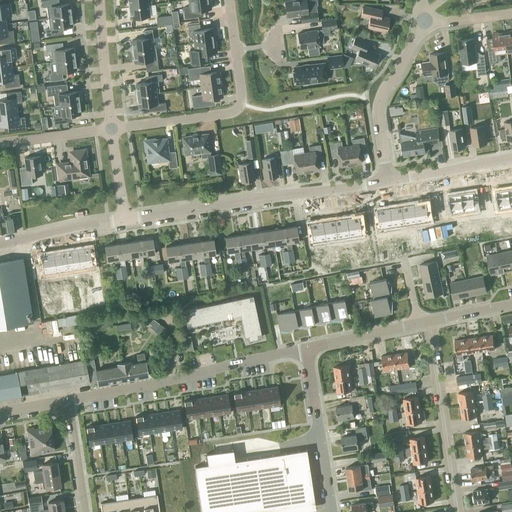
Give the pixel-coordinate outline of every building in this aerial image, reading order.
[(69,4),(56,6),(55,0),(48,0),(42,1),(42,7),(47,7),(48,18),(71,15),(70,8),(69,4)] [(209,0),(188,0),(189,7),(183,8),(184,19),(198,17),(197,11),(211,9),(209,0)] [(295,0),(284,1),(287,17),(300,15),(301,23),(318,20),(317,11),(316,6),(317,5),(316,0),(295,0)] [(0,24),(5,24),(5,17),(12,16),(10,3),(0,4),(0,24)] [(149,16),(148,5),(128,8),(129,14),(130,14),(130,19),(149,16)] [(380,16),(381,10),(363,6),(360,17),(369,19),(367,28),(385,32),(384,36),(385,36),(389,18),(380,16)] [(71,15),(48,18),(49,29),(45,30),(46,36),(60,34),(59,28),(72,26),(72,22),(71,15)] [(171,22),(170,15),(157,16),(158,24),(171,22)] [(337,29),(335,18),(320,20),(322,30),(322,31),(329,30),(337,29)] [(0,44),(14,42),(13,30),(6,31),(5,24),(0,24),(0,44)] [(215,41),(213,28),(200,30),(199,24),(187,26),(189,36),(193,36),(194,43),(215,41)] [(152,49),(153,49),(151,39),(151,38),(153,38),(152,29),(144,30),(145,39),(131,40),(132,45),(132,51),(148,49),(152,49)] [(305,33),(297,34),(299,49),(307,48),(307,49),(320,47),(319,44),(324,44),(323,36),(330,35),(329,30),(322,31),(322,30),(305,32),(305,33)] [(507,53),(504,33),(498,34),(498,33),(492,34),(494,50),(487,50),(489,64),(496,63),(496,61),(501,61),(500,54),(507,53)] [(365,49),(368,43),(355,38),(351,48),(358,51),(354,60),(372,68),(378,54),(365,49)] [(486,74),(484,55),(476,56),(474,39),(458,41),(461,64),(476,62),(478,75),(479,75),(480,81),(488,80),(487,74),(486,74)] [(208,62),(207,54),(216,53),(215,41),(194,43),(195,50),(189,51),(191,64),(208,62)] [(73,48),(60,50),(59,43),(45,45),(46,52),(50,51),(52,62),(55,62),(55,61),(75,59),(74,52),(73,48)] [(0,68),(11,67),(10,60),(16,59),(15,48),(0,49),(0,68)] [(134,63),(153,60),(157,60),(155,48),(153,49),(152,49),(148,49),(132,51),(133,58),(134,58),(134,63)] [(449,78),(448,74),(445,53),(429,55),(430,62),(422,63),(424,76),(432,75),(433,81),(438,84),(445,83),(449,78)] [(327,57),(329,69),(342,67),(341,55),(327,57)] [(50,80),(63,78),(63,72),(66,71),(76,70),(75,66),(76,66),(75,59),(55,61),(55,62),(52,62),(50,63),(51,73),(49,73),(50,80)] [(295,81),(296,84),(307,83),(307,84),(319,82),(319,81),(326,80),(324,64),(294,68),(294,71),(292,71),(294,81),(295,81)] [(0,81),(4,81),(5,88),(20,86),(18,74),(12,75),(11,67),(0,68),(0,81)] [(201,87),(221,84),(219,71),(204,73),(203,67),(187,69),(189,81),(200,79),(201,87)] [(156,93),(159,93),(158,82),(162,81),(161,74),(147,76),(148,83),(135,84),(136,89),(135,89),(136,95),(156,93)] [(456,96),(455,83),(445,84),(446,97),(456,96)] [(59,105),(79,103),(78,96),(77,92),(68,93),(66,84),(46,86),(47,96),(53,95),(55,106),(59,105)] [(191,96),(193,108),(209,106),(208,99),(222,97),(221,84),(201,87),(202,95),(191,96)] [(0,113),(16,111),(16,104),(22,103),(20,91),(5,93),(6,100),(0,100),(0,113)] [(157,104),(156,93),(136,95),(137,102),(138,107),(151,105),(152,111),(166,109),(165,103),(157,104)] [(54,106),(55,117),(53,117),(54,124),(68,122),(67,116),(70,115),(80,114),(80,110),(79,103),(59,105),(55,106),(54,106)] [(390,116),(403,114),(402,107),(395,109),(395,106),(389,107),(390,116)] [(464,123),(472,122),(470,106),(462,107),(464,123)] [(450,125),(448,110),(440,111),(442,126),(450,125)] [(16,111),(0,113),(0,125),(4,125),(5,132),(25,130),(24,118),(17,118),(16,111)] [(300,130),(298,118),(289,120),(290,131),(300,130)] [(473,146),(486,144),(484,126),(470,128),(473,146)] [(404,156),(425,153),(424,145),(440,143),(437,129),(416,132),(417,140),(411,141),(410,136),(400,134),(401,138),(404,156)] [(462,129),(449,131),(452,150),(465,148),(462,129)] [(210,155),(209,152),(207,134),(182,137),(183,147),(181,148),(182,154),(184,154),(184,155),(200,153),(201,159),(207,158),(209,176),(221,174),(219,154),(210,155)] [(359,153),(366,152),(363,138),(351,140),(352,146),(347,147),(350,165),(361,163),(359,153)] [(147,151),(148,162),(168,159),(169,169),(177,167),(175,152),(167,153),(165,140),(155,141),(155,139),(144,141),(145,151),(147,151)] [(248,159),(256,158),(253,140),(245,141),(248,159)] [(350,165),(347,147),(342,147),(341,141),(329,143),(331,157),(338,156),(339,167),(350,165)] [(316,160),(322,159),(320,145),(308,147),(309,153),(304,154),(307,172),(318,170),(316,160)] [(307,172),(304,154),(293,155),(292,149),(280,151),(282,165),(294,163),(296,174),(307,172)] [(85,150),(70,152),(72,163),(58,165),(59,179),(88,175),(85,150)] [(32,184),(31,176),(42,174),(40,156),(24,158),(25,171),(19,172),(21,186),(32,184)] [(265,178),(277,177),(274,158),(262,159),(265,178)] [(241,182),(255,180),(252,162),(238,164),(241,182)] [(17,189),(3,191),(4,196),(12,195),(12,197),(17,197),(17,189)] [(496,192),(499,210),(511,208),(508,190),(496,192)] [(462,195),(461,195),(464,212),(476,211),(473,193),(462,195)] [(449,197),(448,197),(451,214),(464,212),(461,195),(449,197)] [(415,205),(414,205),(417,223),(429,221),(426,203),(415,205)] [(403,207),(402,207),(405,225),(417,223),(414,205),(403,207)] [(391,209),(390,209),(393,226),(405,225),(402,207),(391,209)] [(0,232),(16,230),(13,213),(8,213),(8,215),(2,216),(1,208),(0,208),(0,232)] [(390,209),(378,211),(380,224),(381,228),(393,226),(390,209)] [(493,217),(495,234),(504,233),(502,215),(493,217)] [(347,219),(346,219),(349,236),(360,234),(361,234),(358,217),(347,219)] [(429,228),(430,247),(444,247),(443,226),(451,226),(450,217),(434,218),(435,228),(429,228)] [(334,221),(337,238),(349,236),(346,219),(334,221)] [(334,221),(322,222),(325,240),(337,238),(334,221)] [(322,222),(310,224),(313,242),(325,240),(322,222)] [(286,243),(298,241),(296,227),(284,229),(286,243)] [(274,245),(286,243),(284,229),(272,231),(274,245)] [(263,247),(274,245),(272,231),(260,232),(263,247)] [(251,249),(263,247),(260,232),(249,234),(251,249)] [(247,269),(246,264),(244,250),(251,249),(249,234),(237,236),(239,251),(240,259),(242,270),(247,269)] [(239,251),(237,236),(225,238),(227,253),(239,251)] [(142,255),(154,253),(151,239),(139,241),(142,255)] [(208,256),(215,255),(213,240),(201,242),(203,256),(204,264),(206,275),(206,276),(211,275),(208,256)] [(130,257),(142,255),(139,241),(128,243),(130,257)] [(198,257),(203,256),(201,242),(189,243),(191,258),(198,257)] [(126,275),(125,270),(124,266),(125,266),(124,258),(130,257),(128,243),(116,245),(118,259),(119,259),(120,265),(121,276),(126,275)] [(187,279),(184,259),(191,258),(189,243),(177,245),(179,260),(180,260),(181,268),(182,280),(187,279)] [(106,261),(118,259),(116,245),(104,246),(106,261)] [(167,262),(179,260),(177,245),(165,247),(167,262)] [(78,251),(76,251),(79,269),(91,267),(89,249),(78,251)] [(457,249),(449,251),(450,257),(459,255),(457,249)] [(65,252),(64,253),(67,270),(79,269),(76,251),(65,252)] [(502,273),(511,270),(508,252),(498,254),(502,273)] [(53,254),(52,254),(55,272),(67,270),(64,253),(53,254)] [(40,256),(43,274),(55,272),(52,254),(40,256)] [(491,275),(502,273),(498,254),(487,257),(491,275)] [(0,328),(32,323),(22,259),(0,262),(0,328)] [(423,281),(439,278),(436,262),(420,265),(423,281)] [(155,274),(163,272),(162,264),(154,266),(155,274)] [(147,275),(155,274),(154,266),(145,267),(147,275)] [(359,271),(347,273),(348,280),(360,277),(359,271)] [(470,296),(486,293),(483,276),(467,280),(470,296)] [(427,297),(442,294),(439,278),(423,281),(427,297)] [(392,296),(392,288),(389,288),(387,279),(371,282),(374,299),(375,299),(388,296),(388,297),(391,296),(392,296)] [(454,299),(470,296),(467,280),(451,283),(454,299)] [(69,308),(75,307),(73,293),(66,294),(69,308)] [(183,310),(187,326),(195,324),(234,316),(234,318),(240,316),(243,331),(244,340),(247,340),(248,343),(252,342),(252,338),(261,336),(252,295),(183,310)] [(390,305),(388,297),(388,296),(375,299),(374,299),(372,300),(375,317),(391,313),(392,313),(393,306),(390,305)] [(333,302),(327,304),(331,320),(331,321),(338,321),(338,318),(343,317),(348,316),(344,300),(333,302)] [(327,304),(311,307),(314,323),(314,325),(322,325),(322,322),(326,321),(331,320),(327,304)] [(311,307),(294,311),(298,327),(298,328),(305,328),(305,325),(309,324),(314,323),(311,307)] [(294,311),(277,314),(281,330),(281,332),(288,332),(288,329),(293,328),(298,327),(294,311)] [(59,327),(79,323),(76,313),(57,317),(59,327)] [(511,322),(511,314),(502,317),(503,324),(511,322)] [(165,328),(153,319),(150,324),(152,326),(150,328),(159,334),(160,332),(162,333),(165,328)] [(190,335),(182,337),(185,353),(194,351),(190,335)] [(482,352),(495,350),(493,335),(480,337),(482,352)] [(470,353),(482,352),(480,337),(468,339),(470,353)] [(468,339),(456,340),(458,361),(463,361),(463,354),(470,353),(468,339)] [(98,384),(148,375),(144,353),(137,355),(138,363),(131,364),(130,362),(117,364),(118,366),(95,370),(93,360),(85,361),(89,381),(97,380),(98,384)] [(397,369),(410,367),(408,353),(395,355),(397,369)] [(385,371),(397,369),(395,355),(382,356),(385,371)] [(503,366),(509,365),(508,357),(494,359),(495,365),(503,364),(503,366)] [(85,361),(17,373),(21,396),(89,383),(89,381),(85,361)] [(375,374),(373,362),(365,363),(368,376),(375,374)] [(368,376),(365,363),(357,365),(359,377),(368,376)] [(336,379),(351,377),(357,376),(357,372),(350,373),(349,365),(334,367),(336,379)] [(17,373),(0,376),(0,399),(21,396),(17,373)] [(474,383),(481,382),(480,374),(473,375),(474,383)] [(458,385),(474,383),(473,375),(457,377),(458,385)] [(368,376),(359,377),(360,385),(369,383),(368,376)] [(351,377),(336,379),(338,392),(353,390),(351,377)] [(404,392),(417,390),(416,383),(403,385),(404,392)] [(391,394),(404,392),(403,385),(390,386),(391,389),(391,393),(391,394)] [(502,398),(511,396),(511,386),(501,388),(502,398)] [(269,407),(280,405),(277,387),(266,388),(269,407)] [(258,409),(269,407),(266,388),(255,390),(258,409)] [(255,390),(244,392),(247,410),(258,409),(255,390)] [(461,406),(475,404),(473,391),(459,394),(461,406)] [(247,410),(244,392),(233,393),(236,412),(247,410)] [(484,402),(492,400),(491,392),(483,394),(484,402)] [(219,415),(230,413),(227,394),(216,396),(219,415)] [(379,410),(376,395),(367,397),(369,412),(379,410)] [(219,415),(216,396),(205,398),(208,416),(219,415)] [(511,396),(502,398),(503,406),(511,404),(511,396)] [(353,411),(366,409),(364,397),(350,399),(351,405),(336,407),(338,419),(353,416),(353,411)] [(406,412),(420,409),(418,397),(404,399),(406,412)] [(195,399),(198,418),(208,416),(205,398),(195,399)] [(198,418),(195,399),(184,401),(187,420),(198,418)] [(486,410),(493,409),(492,400),(484,402),(486,410)] [(463,419),(477,417),(475,404),(461,406),(463,419)] [(389,414),(397,413),(396,405),(388,407),(389,414)] [(408,424),(422,422),(420,409),(406,412),(408,424)] [(179,410),(168,411),(171,430),(182,429),(179,410)] [(171,430),(168,411),(157,413),(160,432),(171,430)] [(160,432),(157,413),(146,415),(149,433),(160,432)] [(390,422),(398,420),(397,413),(389,414),(390,422)] [(135,416),(138,435),(149,433),(146,415),(135,416)] [(132,439),(130,420),(118,422),(121,441),(132,439)] [(121,441),(118,422),(108,424),(111,442),(121,441)] [(97,425),(100,444),(111,442),(108,424),(97,425)] [(86,427),(89,446),(100,444),(97,425),(86,427)] [(29,443),(52,439),(50,426),(34,429),(34,428),(26,429),(29,443)] [(356,440),(366,439),(364,428),(355,429),(356,435),(341,437),(343,450),(358,447),(356,440)] [(479,431),(465,433),(467,446),(481,444),(481,443),(490,442),(490,443),(498,442),(497,433),(489,434),(490,437),(483,438),(483,439),(481,439),(480,435),(479,431)] [(405,452),(426,449),(424,437),(410,439),(411,447),(405,448),(405,452)] [(38,453),(54,451),(52,439),(29,443),(31,456),(38,455),(38,453)] [(481,444),(467,446),(469,458),(483,456),(482,448),(491,447),(490,443),(490,442),(481,443),(481,444)] [(498,442),(490,443),(491,447),(491,450),(499,448),(498,442)] [(403,452),(401,444),(394,446),(395,454),(403,452)] [(414,464),(428,462),(426,449),(405,452),(406,456),(412,455),(414,464)] [(254,511),(294,511),(287,466),(308,463),(306,450),(234,461),(233,450),(206,454),(208,465),(194,467),(201,511),(250,511),(253,511),(254,511)] [(404,460),(403,452),(395,454),(396,461),(404,460)] [(373,462),(387,460),(386,453),(372,455),(373,462)] [(23,472),(37,470),(35,458),(21,460),(23,472)] [(510,458),(500,460),(501,465),(502,471),(511,470),(510,463),(510,458)] [(46,488),(60,486),(56,462),(42,464),(43,471),(33,472),(35,483),(45,482),(46,488)] [(360,465),(346,468),(348,479),(369,476),(369,471),(368,464),(360,465)] [(487,472),(494,471),(494,465),(471,469),(473,481),(488,478),(487,472)] [(511,479),(511,471),(511,470),(501,471),(503,481),(511,479)] [(369,476),(348,479),(349,490),(363,488),(364,490),(371,489),(370,480),(369,476)] [(418,491),(432,489),(430,476),(416,478),(418,491)] [(511,487),(511,479),(497,482),(499,490),(511,487)] [(15,488),(26,487),(25,480),(14,482),(15,488)] [(401,493),(408,492),(407,484),(400,485),(401,493)] [(390,493),(389,485),(375,487),(376,495),(390,493)] [(489,494),(494,493),(493,488),(473,491),(475,504),(490,502),(489,494)] [(420,503),(434,501),(432,489),(418,491),(411,492),(412,496),(418,495),(420,503)] [(402,501),(410,499),(408,492),(401,493),(402,501)] [(380,507),(393,505),(392,494),(378,496),(380,507)] [(158,511),(156,495),(142,497),(144,511),(158,511)] [(49,509),(39,511),(39,505),(41,504),(39,496),(27,498),(29,511),(63,511),(62,500),(48,502),(49,509)] [(144,511),(142,497),(128,499),(130,511),(144,511)] [(116,511),(130,511),(128,499),(114,501),(116,511)] [(101,511),(116,511),(114,501),(100,504),(101,511)] [(366,511),(366,509),(373,508),(372,502),(351,505),(352,511),(366,511)] [(507,511),(511,511),(511,502),(501,505),(501,511),(507,511)]
